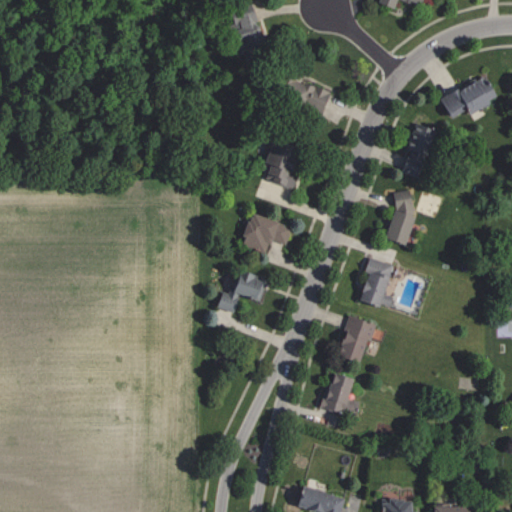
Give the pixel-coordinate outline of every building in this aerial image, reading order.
[(255,36),(249,1),(226,5),(229,22),(228,23),(231,41),(255,36)] [(326,92),(280,72),(271,94),(317,114),(326,92)] [(462,108),(463,110),(492,97),(481,75),(435,96),(444,115),(462,108)] [(394,168),(410,175),(430,128),(414,121),(394,168)] [(257,169),(263,170),(261,179),(287,185),(292,168),(279,165),(285,143),(265,138),(257,169)] [(391,188),(382,238),(402,242),(411,192),(391,188)] [(283,243),(288,225),(246,211),(236,243),(262,251),(267,238),(283,243)] [(389,263),(367,255),(352,297),(374,305),(389,263)] [(234,293),(257,299),(263,277),(232,268),(225,291),(216,289),(211,305),(230,310),(234,293)] [(354,361),(361,337),(367,339),(372,322),(344,314),(332,355),(354,361)] [(348,377),(327,371),(316,407),(351,417),(355,400),(342,396),(348,377)] [(336,511),(341,498),(297,483),(290,504),(315,511),(336,511)] [(411,511),(406,511),(406,498),(376,499),(376,511),(411,511)]
